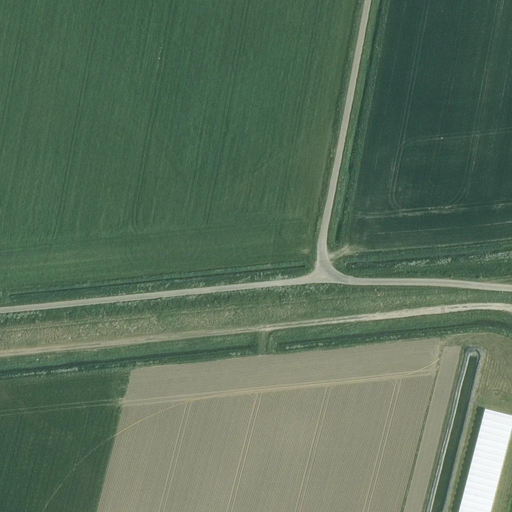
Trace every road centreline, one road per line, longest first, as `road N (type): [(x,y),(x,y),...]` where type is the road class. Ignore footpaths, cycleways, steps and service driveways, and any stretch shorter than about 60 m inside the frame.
road 1 (unclassified): [(322,277),(0,310)]
road 2 (track): [(0,357),(266,330),(265,354)]
road 3 (unclassified): [(322,277),(322,235),(369,0)]
road 4 (track): [(266,330),(511,308)]
road 5 (unclassified): [(511,288),(322,277)]
